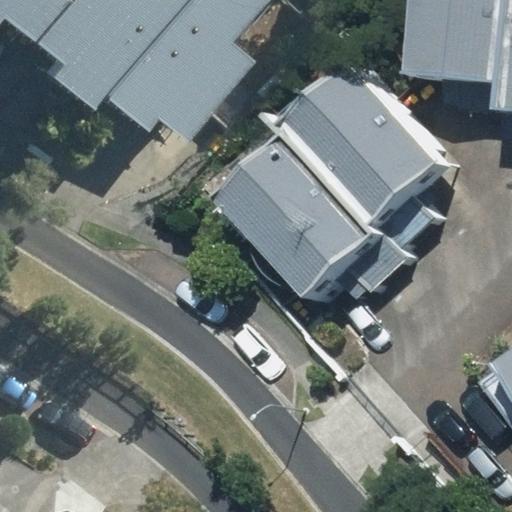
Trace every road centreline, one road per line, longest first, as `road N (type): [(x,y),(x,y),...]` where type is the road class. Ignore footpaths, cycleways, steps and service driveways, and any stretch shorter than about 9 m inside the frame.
road 1 (residential): [(0,214),(217,354),(346,511)]
road 2 (residential): [(223,511),(143,431),(0,339)]
road 3 (unknown): [(312,470),(511,274)]
